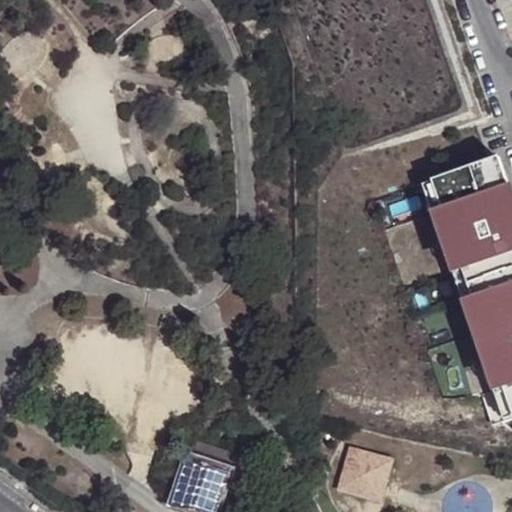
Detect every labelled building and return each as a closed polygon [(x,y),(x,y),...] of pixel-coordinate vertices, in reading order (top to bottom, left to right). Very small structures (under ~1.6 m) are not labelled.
[(505,389),(511,408),(511,193),(500,159),(433,183),(444,213),(464,271),(475,301),(485,332),(505,389)] [(444,213),(433,183),(422,186),(433,216),(444,213)] [(464,271),(444,213),(433,216),(453,275),(464,271)] [(464,305),(475,301),(464,271),(453,275),(464,305)] [(464,305),(475,335),(485,332),(475,301),(464,305)] [(475,335),(495,393),(505,389),(485,332),(475,335)] [(484,397),(495,427),(511,421),(511,408),(505,389),(495,393),(484,397)] [(201,511),(211,511),(230,452),(190,438),(184,456),(169,451),(156,492),(168,501),(201,511)] [(376,473),(388,476),(392,461),(356,451),(346,487),(370,494),(376,473)] [(381,498),(388,476),(376,473),(370,494),(381,498)]
